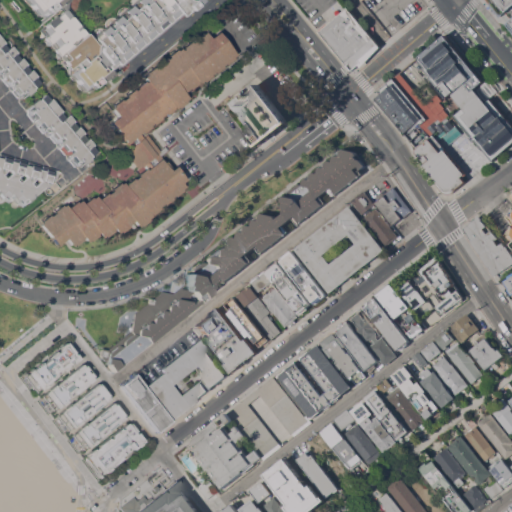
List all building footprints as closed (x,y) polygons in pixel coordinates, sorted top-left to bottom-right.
[(32,10),(34,8),(30,4),(29,5),(24,0),(66,0),(61,5),(61,4),(56,8),(55,7),(43,17),(37,16),(32,10)] [(109,71),(112,74),(106,80),(106,79),(101,84),(100,82),(94,88),(93,87),(89,91),(83,90),(82,91),(77,85),(78,83),(75,79),(73,80),(68,74),(72,72),(69,68),(67,69),(64,66),(65,64),(63,62),(65,61),(60,55),(57,58),(55,54),(56,53),(53,50),(55,48),(51,43),(47,46),(45,42),(46,41),(44,39),(46,37),(40,29),(56,16),(57,17),(66,9),(96,45),(98,44),(93,37),(98,33),(97,32),(104,26),(105,27),(111,22),(110,22),(117,16),(117,17),(123,12),(122,11),(129,6),(130,6),(135,2),(134,1),(135,0),(199,0),(193,5),(188,10),(186,8),(184,10),(185,11),(179,16),(178,14),(118,67),(112,68),(109,71)] [(511,0),(511,29),(507,24),(511,19),(507,13),(503,16),(503,15),(501,17),(491,5),(493,4),(489,0),(511,0)] [(360,65),(353,71),(320,30),(349,7),(381,47),(362,67),(360,65)] [(153,125),(152,123),(149,126),(150,127),(142,133),(141,132),(139,133),(143,138),(147,135),(160,151),(165,147),(167,150),(159,157),(169,171),(174,166),(185,179),(181,183),(184,187),(183,187),(181,189),(182,191),(174,197),(173,195),(170,198),(171,199),(164,205),(162,204),(157,208),(158,209),(147,218),(149,220),(140,227),(139,225),(137,226),(133,221),(131,222),(127,225),(128,227),(121,233),(120,232),(117,234),(114,230),(105,238),(104,236),(102,237),(98,233),(96,234),(98,236),(90,242),(89,240),(86,242),(82,237),(81,238),(82,240),(75,246),(73,244),(71,246),(65,238),(61,241),(56,245),(40,225),(42,223),(41,221),(48,215),(49,217),(54,213),(53,211),(61,205),(62,207),(64,205),(67,209),(75,202),(76,203),(79,201),(82,204),(91,197),(92,199),(95,196),(98,200),(106,193),(107,195),(112,191),(111,189),(119,183),(120,184),(122,183),(124,185),(133,179),(134,180),(139,176),(137,175),(140,172),(124,152),(130,148),(123,140),(122,141),(115,133),(118,131),(115,128),(112,130),(109,125),(111,124),(110,122),(117,116),(111,109),(114,107),(113,106),(120,99),(122,101),(127,97),(126,96),(133,90),(134,91),(137,89),(136,87),(144,81),(145,83),(147,81),(143,77),(147,75),(146,73),(153,67),(154,69),(159,65),(158,64),(165,58),(166,60),(169,57),(168,56),(175,50),(177,51),(180,49),(181,51),(183,49),(182,48),(190,42),(191,43),(194,41),(193,40),(200,33),(202,35),(205,32),(209,38),(217,32),(235,55),(232,57),(233,58),(225,65),(224,64),(221,66),(222,67),(215,73),(214,72),(210,75),(211,76),(203,83),(201,80),(188,91),(187,90),(183,93),(188,98),(185,101),(186,102),(177,109),(176,108),(174,109),(166,115),(164,113),(160,117),(161,119),(153,125)] [(476,139),(474,141),(471,137),(473,136),(455,115),(464,107),(454,94),(449,98),(417,58),(446,34),(485,81),(476,89),(487,102),(491,98),(511,123),(511,144),(493,160),(476,139)] [(0,36),(5,43),(3,44),(7,49),(11,46),(17,53),(15,54),(20,59),(21,58),(27,64),(25,66),(29,71),(31,69),(37,76),(35,78),(40,83),(33,89),(34,90),(27,96),(26,94),(21,98),(17,98),(11,91),(13,89),(11,86),(6,86),(0,79),(3,77),(1,74),(0,74),(0,36)] [(377,98),(381,94),(378,91),(401,72),(427,104),(437,95),(442,101),(440,103),(449,114),(442,120),(440,117),(427,128),(420,120),(406,133),(377,98)] [(287,120),(288,120),(290,122),(260,147),(258,144),(229,107),(258,84),(287,120)] [(31,105),(30,104),(36,99),(37,100),(45,94),(49,100),(51,98),(61,111),(60,113),(64,118),(69,115),(74,121),(72,123),(76,128),(78,126),(82,131),(82,134),(86,139),(88,138),(93,145),(92,146),(97,152),(89,158),(90,159),(84,164),(83,163),(78,167),(74,167),(68,159),(70,157),(68,155),(64,155),(57,147),(60,145),(58,143),(54,143),(48,136),(50,133),(49,131),(46,133),(42,133),(35,126),(38,123),(35,120),(32,122),(26,115),(26,110),(31,105)] [(448,117),(455,126),(456,125),(463,134),(451,144),(444,136),(439,140),(447,149),(446,150),(466,174),(463,177),(467,182),(457,190),(457,189),(456,189),(420,152),(421,151),(419,148),(435,134),(437,137),(442,133),(439,130),(435,133),(431,128),(448,117)] [(336,194),(331,188),(322,195),(326,201),(299,223),(294,216),(285,224),(290,230),(262,252),(257,245),(248,253),(253,259),(226,281),(220,275),(212,282),(216,287),(112,371),(107,365),(108,363),(105,363),(106,360),(99,354),(100,347),(105,348),(129,330),(132,312),(145,300),(149,298),(152,298),(161,290),(171,293),(187,285),(185,284),(186,279),(185,279),(186,273),(190,272),(200,261),(204,261),(206,256),(219,246),(223,247),(224,242),(233,235),(238,236),(238,231),(248,223),(252,224),(253,219),(263,211),(275,214),(277,217),(286,211),(287,206),(284,205),(285,200),(284,200),(286,194),(287,194),(300,182),(304,183),(305,178),(314,171),(319,171),(320,166),(329,159),(334,160),(335,155),(344,147),(357,150),(359,153),(357,154),(358,156),(363,158),(367,164),(361,169),(363,172),(336,194)] [(456,189),(452,193),(450,193),(447,193),(446,192),(443,191),(437,181),(439,180),(425,163),(426,162),(419,153),(420,152),(456,189)] [(0,154),(12,157),(11,161),(13,162),(14,159),(26,162),(25,166),(27,166),(28,162),(41,165),(40,170),(41,170),(42,167),(60,171),(59,173),(58,173),(56,180),(51,179),(50,183),(51,184),(46,188),(45,187),(33,197),(34,198),(30,202),(29,201),(22,207),(19,204),(19,205),(17,202),(15,203),(12,199),(11,200),(7,203),(5,201),(5,200),(4,201),(2,198),(1,199),(0,197),(0,154)] [(376,201),(394,187),(413,211),(405,217),(405,216),(395,224),(381,208),(376,201)] [(379,210),(382,214),(383,213),(385,216),(384,217),(399,236),(388,245),(365,217),(369,214),(368,214),(372,210),(373,211),(377,207),(375,205),(363,214),(352,200),(365,190),(375,202),(376,201),(381,208),(379,210)] [(511,245),(508,241),(508,242),(502,236),(511,228),(511,222),(507,216),(511,211),(511,199),(510,197),(511,195),(511,245)] [(297,248),(351,205),(386,249),(332,292),(297,248)] [(465,228),(477,218),(480,215),(482,218),(481,219),(488,226),(485,228),(488,233),(492,230),(499,238),(496,240),(499,245),(503,242),(506,247),(508,246),(511,252),(511,264),(496,275),(466,229),(465,228)] [(282,261),(284,260),(282,258),(292,250),(293,252),(294,252),(328,294),(328,295),(317,304),(316,303),(282,261)] [(421,271),(442,297),(445,294),(448,298),(437,307),(444,316),(458,305),(459,304),(464,300),(463,299),(465,298),(460,291),(461,290),(456,285),(457,285),(452,278),(453,277),(444,266),(445,265),(438,257),(421,271)] [(268,272),(269,271),(268,269),(277,262),(279,264),(280,263),(312,304),(308,307),(309,308),(301,315),(268,272)] [(265,272),(272,281),(260,291),(253,282),(265,272)] [(424,298),(421,300),(421,301),(416,305),(418,306),(415,309),(413,307),(412,308),(394,284),(397,282),(397,283),(404,277),(407,275),(424,298)] [(511,275),(503,281),(511,294),(511,275)] [(410,308),(396,319),(377,294),(391,283),(392,285),(410,308)] [(238,295),(251,285),(272,312),(268,314),(282,331),(273,339),(238,295)] [(299,316),(295,319),(297,322),(292,325),(290,323),(287,326),(264,298),(277,288),(299,316)] [(365,306),(377,297),(411,340),(409,342),(410,343),(409,345),(407,346),(406,348),(404,349),(402,349),(401,348),(399,350),(365,306)] [(441,319),(439,321),(439,322),(432,328),(431,327),(429,329),(417,314),(430,304),(441,319)] [(245,340),(247,339),(258,353),(251,358),(250,358),(240,366),(240,367),(233,373),(226,364),(228,363),(204,332),(202,333),(196,326),(220,308),(245,340)] [(270,340),(257,349),(234,320),(247,310),(270,340)] [(400,354),(386,365),(372,346),(373,345),(369,340),(368,341),(351,319),(362,310),(382,335),(379,337),(380,339),(383,337),(382,336),(384,335),(400,354)] [(402,322),(413,313),(425,329),(415,338),(402,322)] [(481,329),(464,342),(451,327),(469,313),(470,315),(481,329)] [(368,370),(338,332),(339,332),(338,330),(341,328),(339,326),(345,322),(346,323),(349,320),(380,361),(381,363),(378,365),(379,367),(372,373),(369,369),(368,370)] [(456,339),(448,346),(448,347),(445,349),(437,339),(448,330),(449,331),(456,339)] [(334,332),(338,337),(339,337),(346,346),(345,347),(349,353),(350,352),(355,359),(354,360),(361,369),(362,368),(368,376),(358,384),(354,378),(352,380),(350,378),(351,377),(346,371),(345,372),(344,370),(344,369),(343,368),(342,369),(337,362),(338,361),(334,356),(332,357),(325,348),(325,346),(322,342),(334,332)] [(484,338),(486,337),(487,338),(495,347),(497,348),(498,350),(500,349),(505,355),(497,362),(500,366),(497,369),(494,365),(488,369),(472,350),(485,340),(484,338)] [(172,417),(172,418),(146,385),(163,372),(161,369),(198,339),(227,375),(173,418),(172,417)] [(443,351),(431,360),(423,350),(435,340),(436,342),(443,351)] [(46,359),(48,362),(49,362),(47,359),(66,342),(74,352),(74,353),(75,354),(76,354),(80,359),(71,366),(70,365),(68,366),(69,367),(61,373),(61,372),(58,374),(56,373),(55,373),(58,376),(51,382),(37,393),(24,377),(46,359)] [(458,364),(453,358),(449,352),(450,352),(449,351),(457,344),(458,345),(461,343),(485,374),(473,383),(458,364)] [(279,376),(293,365),(291,363),(294,360),(323,396),(328,391),(299,355),(304,352),(306,355),(319,344),(353,387),(340,397),(341,398),(335,403),(334,402),(332,403),(333,404),(327,409),(326,408),(313,418),(309,414),(308,415),(303,410),(305,409),(279,376)] [(414,357),(420,352),(428,361),(422,366),(418,361),(417,362),(415,360),(416,359),(414,357)] [(470,385),(457,395),(434,365),(446,355),(452,364),(453,363),(470,385)] [(68,400),(67,399),(66,400),(67,402),(61,407),(60,406),(57,409),(56,408),(53,411),(42,397),(45,394),(44,393),(48,390),(54,385),(54,386),(81,364),(83,367),(85,365),(93,376),(91,377),(93,380),(68,400)] [(400,368),(405,364),(417,380),(412,385),(413,386),(419,382),(443,412),(431,421),(421,408),(420,408),(410,396),(411,395),(409,392),(401,382),(400,383),(394,375),(401,369),(400,368)] [(429,389),(423,381),(425,379),(421,374),(430,367),(434,372),(435,371),(445,383),(456,397),(444,407),(429,389)] [(172,422),(157,433),(120,386),(134,374),(135,375),(172,422)] [(190,445),(275,377),(311,423),(295,436),(293,433),(292,434),(261,395),(249,404),(282,446),(264,460),(262,457),(255,463),(256,464),(245,473),(244,472),(224,488),(190,445)] [(395,387),(391,390),(390,389),(384,393),(378,385),(387,378),(388,379),(395,387)] [(80,421),(81,422),(77,426),(76,425),(72,428),(68,431),(57,417),(60,414),(59,413),(64,410),(63,409),(68,405),(68,406),(97,384),(98,386),(100,385),(108,396),(107,397),(109,399),(80,421)] [(410,423),(410,424),(388,396),(400,386),(422,414),(422,415),(426,420),(415,429),(410,423)] [(384,420),(367,398),(378,390),(388,402),(389,401),(396,410),(405,422),(404,422),(411,431),(400,440),(384,420)] [(511,434),(494,412),(507,400),(511,406),(511,434)] [(95,441),(96,442),(92,445),(91,444),(87,448),(86,447),(83,450),(72,436),(75,433),(75,432),(79,429),(79,428),(83,425),(83,426),(112,403),(114,406),(115,404),(123,415),(122,416),(124,418),(95,441)] [(364,426),(365,426),(363,423),(364,422),(363,420),(361,422),(352,411),(363,403),(371,414),(368,416),(371,421),(377,416),(397,442),(385,452),(364,426)] [(335,419),(349,409),(357,420),(353,423),(354,425),(351,427),(350,426),(344,430),(336,420),(335,419)] [(479,422),(492,412),(511,437),(511,454),(507,459),(501,450),(501,451),(479,422)] [(363,459),(361,460),(366,466),(356,474),(322,432),(334,422),(363,459)] [(108,438),(109,440),(112,438),(111,436),(120,429),(121,430),(124,429),(122,427),(127,423),(128,425),(130,424),(136,431),(135,432),(136,434),(137,433),(144,441),(133,450),(132,448),(130,449),(128,447),(126,448),(127,451),(125,452),(124,450),(122,451),(124,454),(120,457),(122,459),(110,468),(110,469),(106,472),(105,472),(104,473),(102,471),(101,473),(100,472),(98,474),(85,458),(89,455),(88,453),(93,449),(94,450),(98,447),(98,446),(108,438)] [(346,433),(359,423),(383,454),(371,464),(368,460),(367,460),(346,433)] [(497,451),(486,460),(466,435),(477,426),(497,451)] [(489,468),(494,474),(493,475),(504,489),(493,498),(485,488),(491,484),(487,479),(487,481),(483,484),(480,483),(477,480),(478,477),(476,475),(474,477),(450,446),(453,443),(452,441),(459,436),(461,438),(463,435),(489,468)] [(468,473),(465,474),(466,475),(462,478),(466,482),(460,487),(456,482),(455,482),(436,457),(448,447),(468,473)] [(298,458),(306,452),(307,453),(308,452),(311,456),(314,454),(340,488),(339,488),(340,490),(336,493),(335,492),(328,497),(298,458)] [(266,475),(274,468),(272,466),(277,463),(278,465),(287,458),(310,487),(312,485),(322,497),(323,496),(326,500),(311,511),(291,511),(287,507),(290,504),(266,475)] [(511,468),(511,482),(507,487),(504,483),(504,484),(492,470),(493,469),(490,466),(497,461),(499,464),(505,459),(511,468)] [(426,463),(419,469),(437,490),(443,485),(451,495),(444,500),(454,511),(470,511),(473,510),(433,462),(428,466),(426,463)] [(388,486),(401,476),(429,511),(408,511),(390,488),(388,486)] [(209,478),(219,490),(209,498),(199,485),(209,478)] [(123,511),(120,508),(134,497),(137,501),(142,497),(146,503),(176,480),(200,511),(123,511)] [(272,493),(260,503),(251,490),(263,481),(272,493)] [(464,494),(477,484),(488,500),(485,502),(487,505),(479,511),(477,509),(476,509),(464,494)] [(384,504),(385,503),(381,498),(389,492),(393,497),(404,511),(390,511),(387,507),(386,508),(384,506),(385,505),(384,504)] [(276,497),(281,505),(282,504),(289,511),(268,511),(264,506),(276,497)] [(243,511),(241,509),(254,499),(261,508),(262,507),(265,511),(243,511)]
